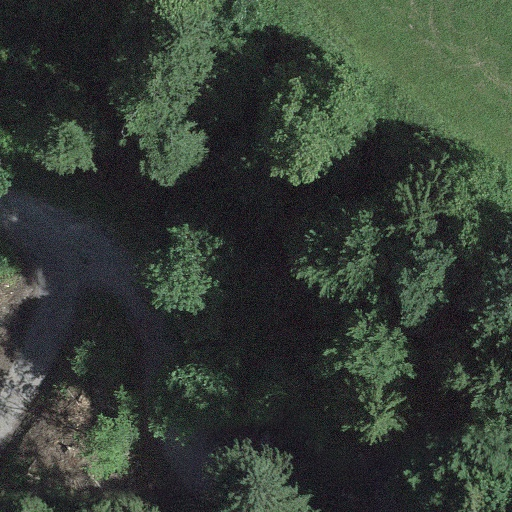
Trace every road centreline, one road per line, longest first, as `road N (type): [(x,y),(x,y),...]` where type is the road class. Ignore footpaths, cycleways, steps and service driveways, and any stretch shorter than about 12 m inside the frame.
road 1 (track): [(276,511),(237,495),(209,469),(172,394),(145,291),(74,234)]
road 2 (track): [(0,206),(74,234),(0,416)]
